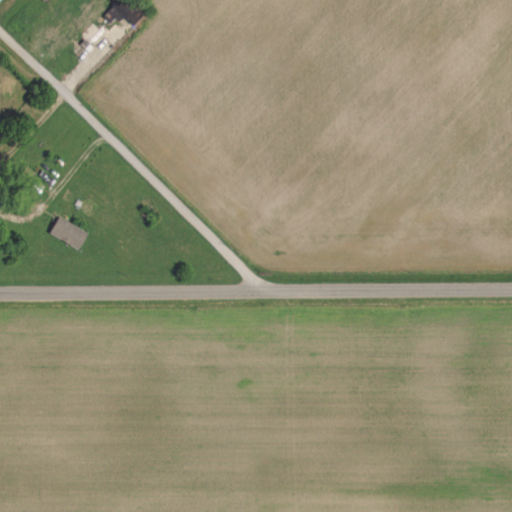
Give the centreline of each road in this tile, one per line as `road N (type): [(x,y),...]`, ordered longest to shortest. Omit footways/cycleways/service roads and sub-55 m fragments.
road 1 (tertiary): [(0,294),(511,287)]
road 2 (residential): [(261,292),(0,29)]
